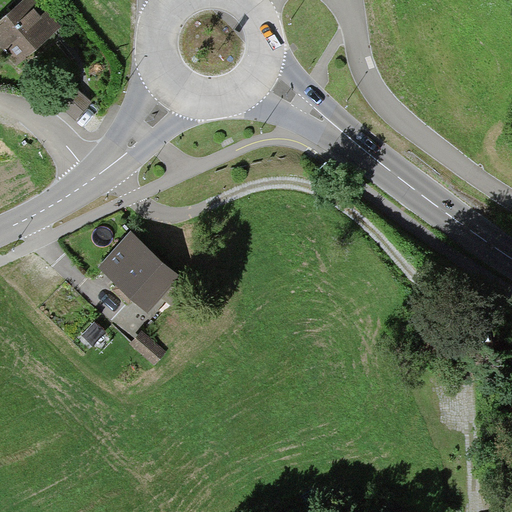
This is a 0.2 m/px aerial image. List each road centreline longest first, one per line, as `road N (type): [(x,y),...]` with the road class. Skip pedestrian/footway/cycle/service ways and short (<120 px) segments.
road 1 (secondary): [(258,73),(511,257)]
road 2 (residential): [(344,0),(360,58),(386,103),(511,199)]
road 3 (unclassified): [(0,231),(112,165),(181,88)]
